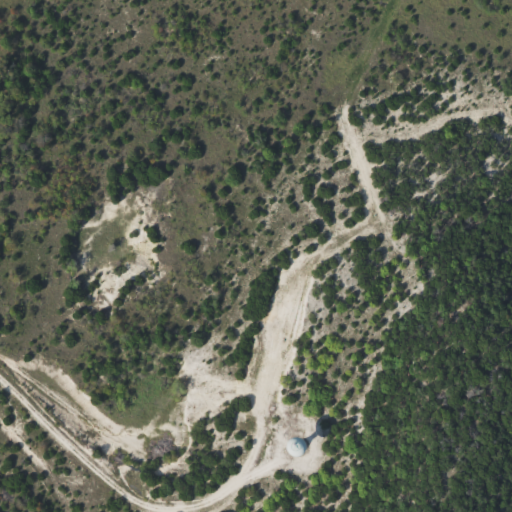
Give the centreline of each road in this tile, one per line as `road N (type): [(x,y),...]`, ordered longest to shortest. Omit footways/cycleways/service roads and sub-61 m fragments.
road 1 (residential): [(357,511),(413,276),(376,207),(360,146),(407,124),(466,112),(511,120)]
road 2 (residential): [(201,511),(252,461),(295,266),(376,207)]
